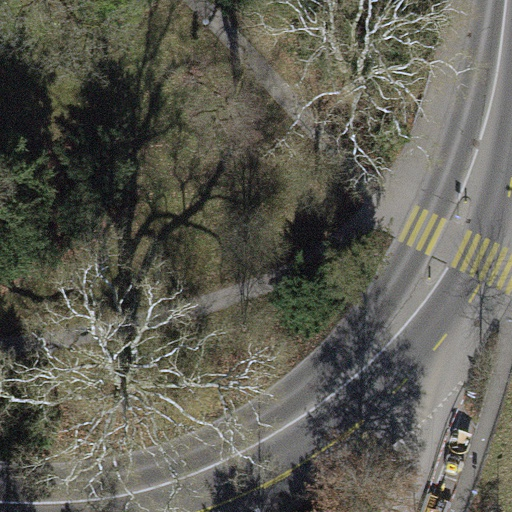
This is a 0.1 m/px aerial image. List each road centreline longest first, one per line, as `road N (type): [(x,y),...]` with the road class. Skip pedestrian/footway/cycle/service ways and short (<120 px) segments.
road 1 (tertiary): [(398,336),(311,416),(220,464),(127,495),(0,502)]
road 2 (tertiary): [(510,0),(489,150),(454,246),(398,336)]
road 3 (residential): [(407,511),(433,441),(398,336)]
